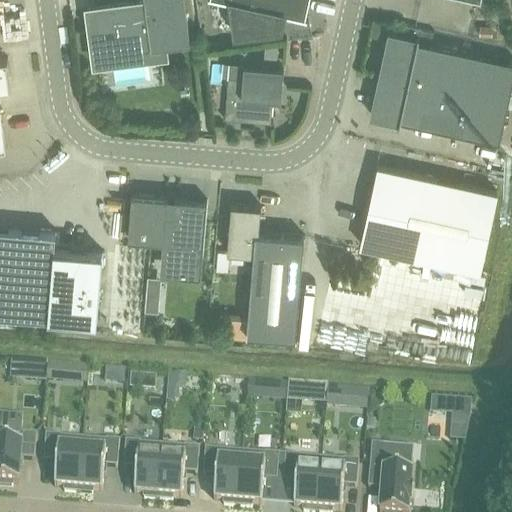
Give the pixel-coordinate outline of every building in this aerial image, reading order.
[(191,40),(185,0),(144,0),(94,7),(98,34),(117,32),(119,44),(151,40),(152,45),(191,40)] [(308,13),(306,13),(308,0),(229,0),(233,32),(283,26),(287,10),(307,14),(308,13)] [(416,44),(394,39),(384,86),(378,85),(371,114),(399,120),(398,126),(399,126),(401,119),(499,140),(511,82),(511,59),(418,39),(419,34),(418,34),(416,44)] [(0,148),(6,148),(0,102),(0,87),(10,87),(7,58),(8,58),(8,57),(0,58),(0,148)] [(223,116),(223,117),(273,122),(273,120),(271,120),(273,98),(281,99),(284,66),(244,63),(243,77),(228,76),(225,116),(223,116)] [(116,73),(116,86),(151,86),(151,73),(116,73)] [(378,164),(361,244),(479,270),(497,190),(378,164)] [(132,193),(128,238),(163,241),(172,241),(169,273),(179,274),(201,276),(208,199),(132,193)] [(261,205),(231,203),(227,251),(254,253),(247,332),(296,336),(304,235),(259,232),(261,205)] [(103,250),(55,246),(56,230),(19,227),(0,225),(0,311),(12,313),(49,316),(97,320),(103,250)] [(325,322),(325,349),(345,349),(345,323),(325,322)] [(47,369),(12,367),(11,387),(46,388),(47,369)] [(125,390),(126,377),(100,375),(99,388),(125,390)] [(154,396),(155,381),(130,380),(129,394),(154,396)] [(0,487),(13,488),(13,485),(19,485),(21,460),(35,461),(37,435),(21,434),(21,435),(0,433),(0,487)] [(44,462),(57,463),(55,488),(64,489),(64,493),(78,494),(83,440),(61,438),(61,437),(46,436),(44,462)] [(93,495),(93,491),(103,492),(105,467),(118,468),(120,442),(106,441),(106,442),(83,440),(78,494),(93,495)] [(135,495),(144,496),(144,500),(158,501),(163,447),(140,445),(140,444),(126,443),(124,469),(137,470),(135,495)] [(408,511),(409,506),(414,506),(415,489),(411,489),(413,462),(386,460),(387,447),(372,445),(368,489),(382,490),(380,511),(408,511)] [(158,501),(172,502),(173,498),(182,499),(184,474),(197,475),(200,449),(185,448),(163,447),(158,501)] [(224,502),(223,506),(238,507),(242,453),(205,450),(203,476),(216,477),(214,501),(224,502)] [(266,454),(266,455),(242,453),(238,507),(252,509),(252,505),(262,505),(264,480),(277,482),(279,456),(266,454)] [(303,509),(303,511),(317,511),(322,460),(300,458),(300,457),(285,456),(283,482),(296,483),(294,508),(303,509)] [(357,488),(359,462),(344,461),(344,462),(322,460),(317,511),(332,511),(339,511),(341,511),(344,487),(357,488)]
